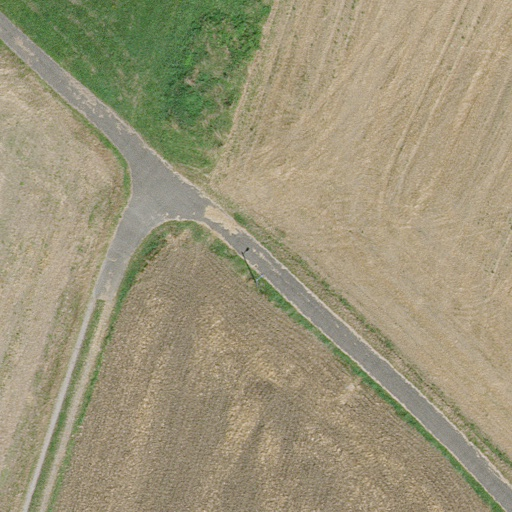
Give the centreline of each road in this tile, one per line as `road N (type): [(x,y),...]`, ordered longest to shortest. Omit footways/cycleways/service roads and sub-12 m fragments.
road 1 (track): [(511,498),(0,22)]
road 2 (track): [(170,182),(128,237),(36,511)]
